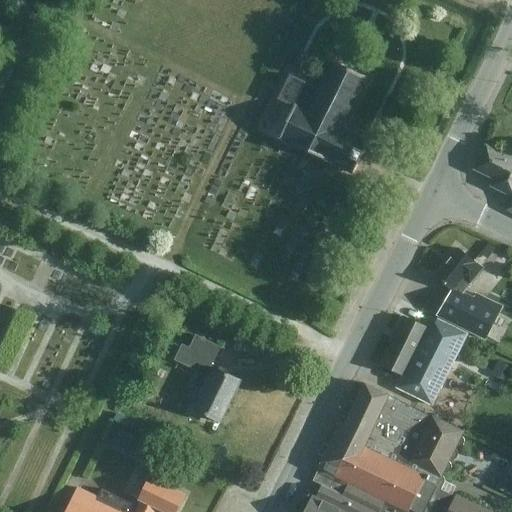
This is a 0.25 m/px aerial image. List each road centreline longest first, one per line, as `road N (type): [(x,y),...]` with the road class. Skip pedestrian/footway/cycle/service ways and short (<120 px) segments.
road 1 (unclassified): [(273,511),(435,191)]
road 2 (unclassified): [(435,191),(511,25)]
